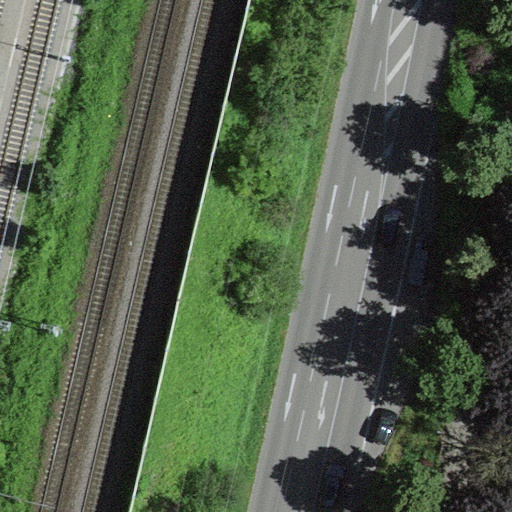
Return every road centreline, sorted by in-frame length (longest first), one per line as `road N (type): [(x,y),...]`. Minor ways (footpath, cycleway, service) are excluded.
road 1 (primary): [(404,0),(299,511)]
road 2 (residential): [(450,511),(511,185)]
